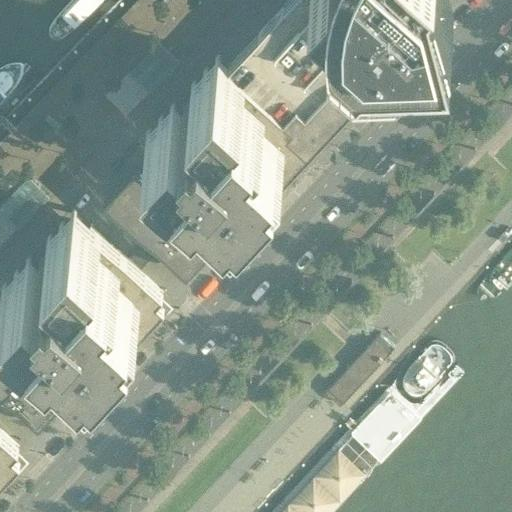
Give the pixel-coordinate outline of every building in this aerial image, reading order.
[(399,53),(395,49),(342,0),(288,0),(229,64),(219,54),(191,84),(201,93),(197,97),(196,96),(186,107),(187,108),(184,112),(174,103),(146,132),(234,215),(240,209),(251,221),(385,77),(403,58),(399,54),(399,53)] [(342,0),(395,49),(399,53),(439,10),(453,9),(451,0),(342,0)] [(125,116),(180,60),(174,53),(164,44),(159,39),(104,96),(125,116)] [(49,111),(44,116),(56,127),(60,122),(49,111)] [(101,198),(183,273),(217,236),(136,161),(101,198)] [(0,245),(49,195),(43,189),(29,174),(0,203),(0,245)] [(173,304),(161,293),(163,291),(90,224),(74,209),(47,238),(57,248),(53,252),(48,248),(39,258),(43,262),(39,266),(29,257),(2,287),(90,369),(92,368),(104,379),(173,304)] [(70,390),(37,360),(0,324),(0,389),(38,425),(70,390)] [(380,331),(325,390),(340,403),(394,345),(380,331)] [(0,480),(20,459),(13,452),(19,446),(0,428),(0,480)]
